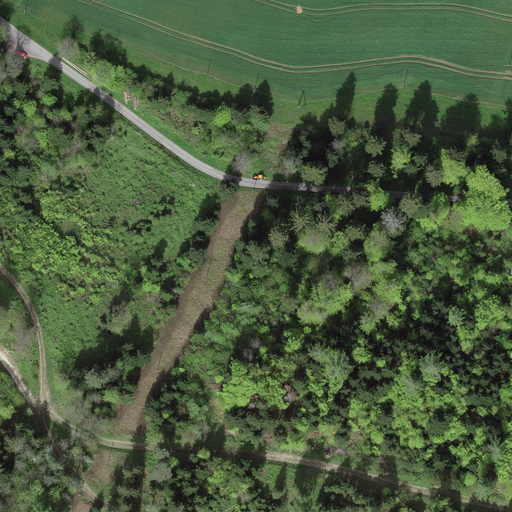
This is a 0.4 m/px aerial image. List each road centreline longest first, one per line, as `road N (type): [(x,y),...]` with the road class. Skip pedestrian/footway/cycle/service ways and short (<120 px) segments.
road 1 (unclassified): [(511,202),(223,176),(0,22)]
road 2 (track): [(0,354),(43,407),(96,439),(301,460),(511,508)]
road 3 (track): [(0,264),(36,317),(49,439),(86,490),(115,511)]
